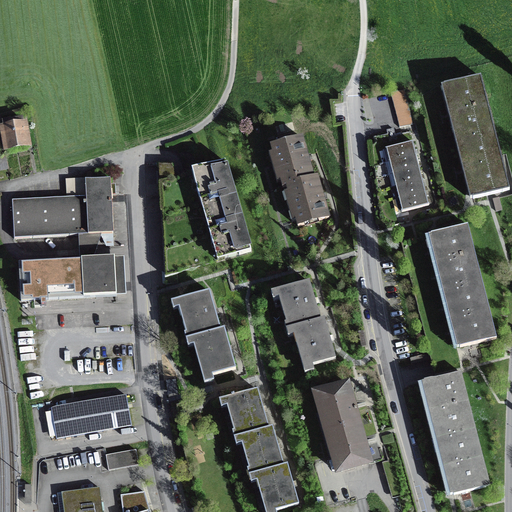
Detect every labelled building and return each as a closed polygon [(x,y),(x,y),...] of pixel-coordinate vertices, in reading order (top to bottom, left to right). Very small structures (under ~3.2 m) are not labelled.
[(442,87),(450,115),(486,106),(479,78),(442,87)] [(391,93),(399,127),(413,123),(405,89),(391,93)] [(494,134),(486,106),(450,115),(457,143),(494,134)] [(28,123),(0,127),(0,132),(3,155),(32,150),(28,123)] [(394,129),(387,131),(390,145),(398,143),(394,129)] [(457,143),(464,170),(501,161),(494,134),(457,143)] [(314,177),(301,136),(265,148),(279,189),(314,177)] [(386,150),(389,161),(413,155),(410,143),(386,150)] [(417,167),(413,155),(389,161),(393,174),(417,167)] [(0,157),(0,169),(8,168),(6,156),(0,157)] [(509,191),(501,161),(464,170),(472,201),(509,191)] [(194,171),(211,226),(239,217),(222,162),(194,171)] [(164,227),(177,226),(172,163),(159,164),(164,227)] [(393,174),(396,186),(420,180),(417,167),(393,174)] [(327,218),(314,177),(279,189),(292,230),(327,218)] [(82,199),(8,203),(10,240),(112,235),(109,180),(82,181),(82,199)] [(396,186),(400,198),(424,192),(420,180),(396,186)] [(428,205),(424,192),(400,198),(404,212),(428,205)] [(250,251),(239,217),(211,226),(222,259),(250,251)] [(177,226),(164,227),(166,280),(179,280),(177,226)] [(431,236),(438,264),(474,254),(466,226),(431,236)] [(427,237),(401,243),(435,373),(461,367),(427,237)] [(481,282),(474,254),(438,264),(446,291),(481,282)] [(122,258),(15,264),(18,304),(124,298),(122,258)] [(489,309),(481,282),(446,291),(454,319),(489,309)] [(318,321),(306,285),(267,295),(269,302),(274,302),(283,331),(318,321)] [(218,332),(206,294),(171,304),(182,341),(218,332)] [(497,339),(489,309),(454,319),(462,349),(497,339)] [(318,321),(283,331),(285,339),(292,338),(301,377),(312,374),(311,367),(334,361),(321,321),(318,321)] [(233,372),(221,330),(218,332),(182,341),(184,350),(189,348),(199,388),(209,384),(208,379),(233,372)] [(460,374),(425,384),(432,410),(467,400),(460,374)] [(310,394),(321,432),(358,421),(347,383),(310,394)] [(273,429),(262,390),(222,402),(225,410),(230,409),(239,438),(273,429)] [(246,511),(213,395),(177,407),(186,455),(200,506),(192,508),(193,511),(246,511)] [(131,427),(125,397),(50,411),(55,441),(131,427)] [(467,400),(432,410),(441,441),(476,431),(467,400)] [(372,468),(358,421),(321,432),(335,479),(372,468)] [(290,466),(279,427),(273,429),(239,438),(241,448),(246,447),(254,477),(290,466)] [(476,431),(441,441),(448,467),(483,457),(476,431)] [(136,449),(106,455),(109,469),(138,463),(136,449)] [(491,488),(483,457),(448,467),(456,497),(491,488)] [(282,511),(305,505),(294,465),(290,466),(254,477),(256,485),(262,483),(270,511),(282,511)] [(102,511),(100,490),(62,494),(63,511),(102,511)]
